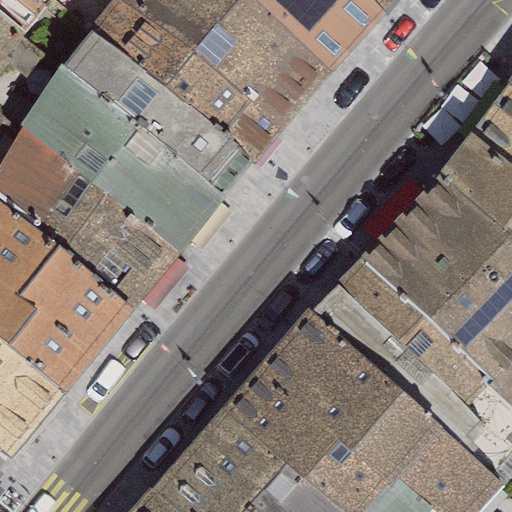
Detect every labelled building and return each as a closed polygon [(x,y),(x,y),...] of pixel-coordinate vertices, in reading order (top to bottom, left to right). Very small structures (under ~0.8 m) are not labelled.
[(0,0),(0,11),(8,0),(0,0)] [(129,0),(112,18),(266,152),(404,0),(129,0)] [(75,65),(234,190),(266,152),(112,18),(75,65)] [(0,96),(35,47),(0,19),(0,96)] [(41,125),(187,255),(234,190),(75,65),(41,125)] [(511,115),(465,177),(511,221),(511,115)] [(0,169),(0,199),(136,314),(187,255),(41,125),(0,169)] [(511,221),(465,177),(365,262),(511,403),(511,221)] [(0,344),(62,400),(108,349),(136,314),(0,199),(0,344)] [(511,511),(511,403),(365,262),(324,314),(234,428),(355,511),(398,511),(415,499),(432,511),(511,511)] [(0,449),(12,459),(62,400),(0,344),(0,449)] [(355,511),(234,428),(206,458),(165,501),(179,511),(355,511)] [(0,502),(10,488),(0,480),(0,502)] [(179,511),(165,501),(154,511),(179,511)]
